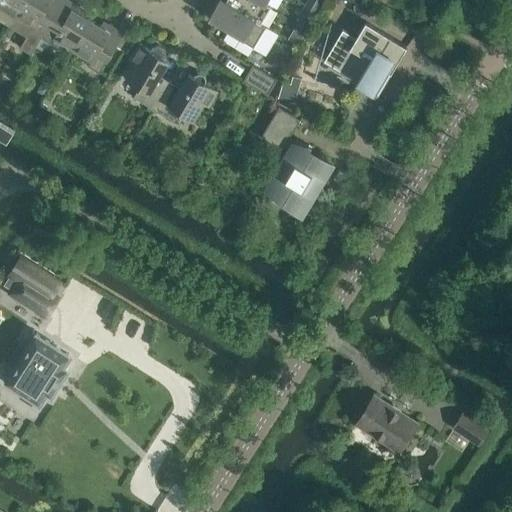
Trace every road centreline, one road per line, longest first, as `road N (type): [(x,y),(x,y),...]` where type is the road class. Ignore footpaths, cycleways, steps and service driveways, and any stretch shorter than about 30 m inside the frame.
road 1 (unclassified): [(314,352),(511,44)]
road 2 (residential): [(0,180),(18,174),(41,182),(314,352)]
road 3 (unclassified): [(212,511),(314,352)]
